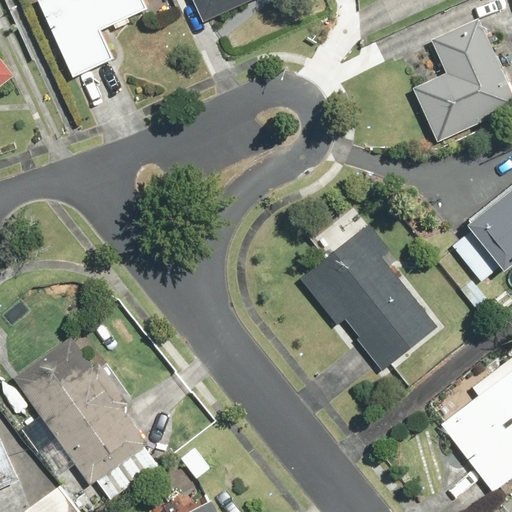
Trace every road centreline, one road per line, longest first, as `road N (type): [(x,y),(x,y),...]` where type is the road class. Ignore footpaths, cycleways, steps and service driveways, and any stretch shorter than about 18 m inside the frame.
road 1 (residential): [(72,173),(269,96),(295,98),(313,114),(307,148),(247,184),(218,220),(194,318)]
road 2 (residential): [(194,318),(348,511)]
road 3 (residential): [(72,173),(194,318)]
